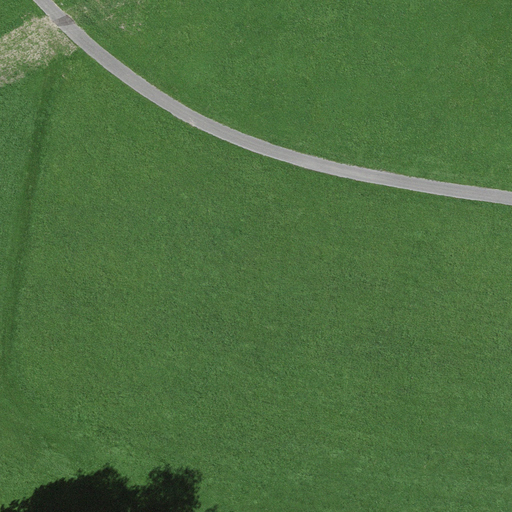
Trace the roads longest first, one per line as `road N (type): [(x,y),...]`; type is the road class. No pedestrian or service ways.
road 1 (track): [(43,0),(172,110),(297,159),(511,202)]
road 2 (track): [(11,418),(57,0)]
